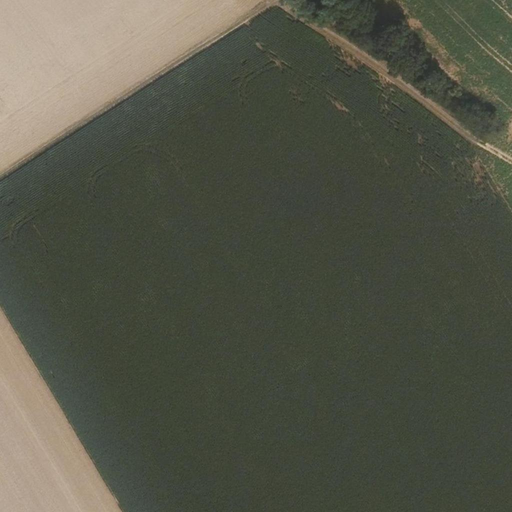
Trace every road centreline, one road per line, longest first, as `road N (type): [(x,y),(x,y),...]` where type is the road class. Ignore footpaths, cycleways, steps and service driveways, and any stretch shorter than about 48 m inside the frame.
road 1 (track): [(270,0),(0,178)]
road 2 (unknown): [(280,0),(344,35),(432,108),(511,159)]
